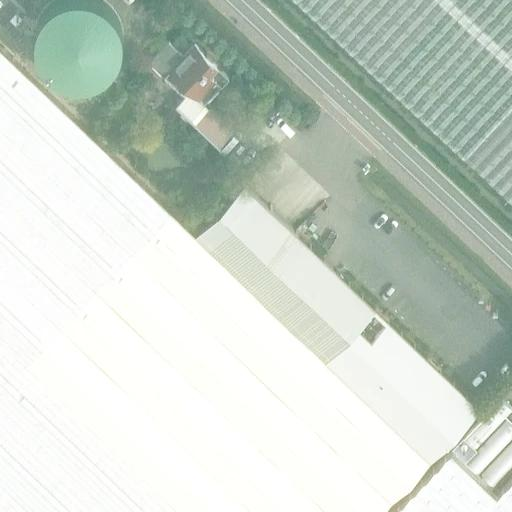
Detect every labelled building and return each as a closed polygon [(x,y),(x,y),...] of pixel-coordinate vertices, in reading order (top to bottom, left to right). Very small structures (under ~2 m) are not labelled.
[(15,0),(0,0),(0,6),(16,22),(27,11),(15,0)] [(124,53),(146,28),(123,6),(126,3),(122,0),(99,0),(85,16),(124,53)] [(511,0),(294,0),(434,130),(511,204),(511,0)] [(233,127),(204,101),(229,75),(193,42),(181,54),(168,42),(149,63),(184,95),(176,104),(194,122),(218,145),(233,127)] [(0,511),(178,511),(24,362),(171,209),(0,48),(0,511)] [(262,109),(273,119),(281,111),(270,101),(262,109)] [(245,179),(196,232),(171,209),(24,362),(178,511),(379,511),(480,407),(245,179)] [(451,451),(393,511),(511,511),(511,478),(497,495),(451,451)]
